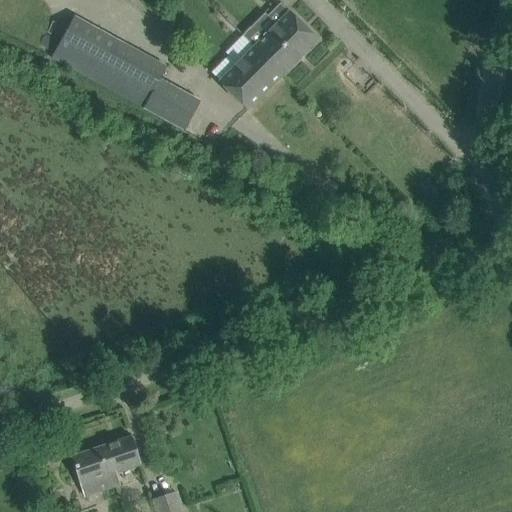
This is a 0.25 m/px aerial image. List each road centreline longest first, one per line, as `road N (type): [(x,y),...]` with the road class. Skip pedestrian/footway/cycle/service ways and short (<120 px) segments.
road 1 (unclassified): [(0,432),(511,251)]
road 2 (unclassified): [(511,232),(494,197),(483,144),(511,0)]
